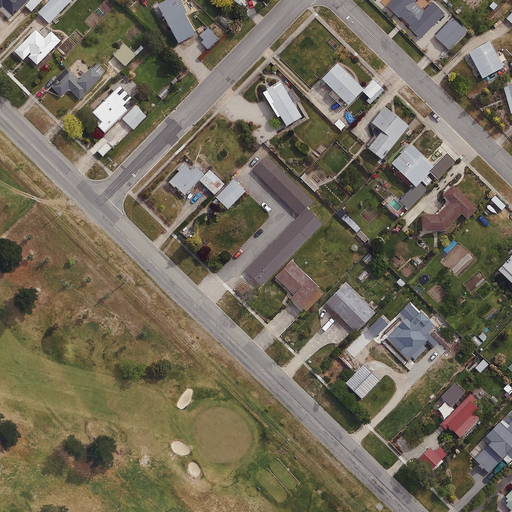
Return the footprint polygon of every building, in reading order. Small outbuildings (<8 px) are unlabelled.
[(0,0),(0,7),(10,18),(28,0),(0,0)] [(78,0),(54,0),(40,13),(51,26),(79,1),(78,0)] [(177,0),(167,0),(158,5),(177,43),(195,34),(177,0)] [(413,0),(397,0),(395,15),(410,18),(413,0)] [(135,3),(129,9),(143,22),(149,16),(135,3)] [(452,18),(434,37),(449,51),(468,32),(452,18)] [(211,27),(200,36),(203,40),(202,42),(209,51),(222,40),(211,27)] [(34,30),(12,52),(21,61),(27,56),(36,65),(59,41),(49,31),(43,38),(34,30)] [(489,40),(467,52),(482,79),(503,67),(489,40)] [(124,44),(113,55),(127,68),(138,57),(124,44)] [(336,63),(320,80),(346,106),(363,89),(336,63)] [(68,68),(50,88),(60,97),(68,88),(79,98),(99,76),(89,67),(79,78),(68,68)] [(280,82),(264,91),(283,126),(299,117),(280,82)] [(119,84),(89,113),(99,123),(96,127),(103,133),(127,110),(123,107),(132,98),(119,84)] [(511,85),(503,88),(510,114),(511,113),(511,85)] [(384,106),(370,122),(381,131),(368,148),(381,159),(409,126),(384,106)] [(238,124),(232,131),(242,141),(248,134),(238,124)] [(408,147),(391,165),(412,185),(398,200),(409,210),(455,161),(446,153),(431,169),(408,147)] [(299,216),(306,209),(313,202),(265,154),(251,169),(299,216)] [(189,160),(169,181),(183,195),(204,174),(189,160)] [(318,169),(306,181),(316,192),(329,181),(318,169)] [(209,171),(199,182),(214,195),(223,184),(209,171)] [(233,180),(215,198),(227,209),(245,191),(233,180)] [(451,186),(442,196),(448,203),(437,214),(420,214),(420,231),(444,231),(461,214),(466,218),(475,209),(451,186)] [(299,216),(245,271),(261,287),(322,224),(306,209),(299,216)] [(351,215),(346,221),(357,232),(362,226),(351,215)] [(363,230),(359,235),(366,242),(370,238),(363,230)] [(376,256),(370,250),(362,260),(368,265),(376,256)] [(511,256),(500,268),(511,279),(511,256)] [(292,262),(275,279),(305,309),(322,293),(292,262)] [(371,275),(364,269),(357,277),(363,283),(371,275)] [(346,284),(326,303),(356,332),(375,313),(346,284)] [(440,307),(434,314),(445,324),(451,317),(440,307)] [(405,317),(386,335),(408,358),(428,340),(425,336),(434,327),(420,312),(410,322),(405,317)] [(463,345),(453,336),(451,340),(437,328),(431,336),(454,356),(463,345)] [(491,334),(486,329),(480,336),(485,341),(491,334)] [(473,334),(469,339),(480,348),(485,342),(473,334)] [(492,363),(485,356),(474,367),(482,374),(492,363)] [(361,363),(344,382),(361,398),(379,379),(361,363)] [(468,395),(440,423),(458,441),(481,417),(473,409),(478,404),(468,395)] [(489,442),(473,458),(491,475),(511,453),(511,420),(506,427),(500,421),(484,437),(489,442)]
